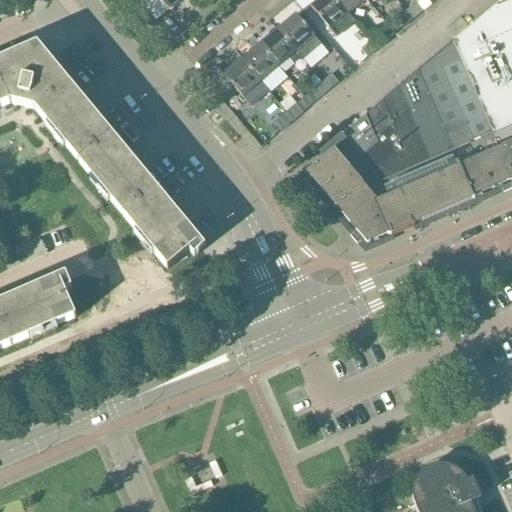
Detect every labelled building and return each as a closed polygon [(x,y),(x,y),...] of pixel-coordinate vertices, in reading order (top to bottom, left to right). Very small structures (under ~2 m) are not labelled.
[(183,0),(158,0),(169,12),(183,0)] [(511,0),(502,0),(342,136),(341,135),(318,154),(323,160),(306,174),(367,246),(511,183),(511,0)] [(355,23),(348,15),(334,0),(319,0),(310,8),(329,31),(330,30),(337,39),(355,23)] [(366,0),(365,0),(334,0),(348,15),(366,0)] [(406,13),(413,21),(423,13),(416,4),(406,13)] [(396,21),(404,29),(413,21),(406,13),(396,21)] [(278,31),(304,61),(322,46),(296,16),(278,31)] [(260,46),(279,68),(290,60),(294,65),(301,59),(303,62),(304,61),(278,31),(260,46)] [(370,42),(378,51),(387,43),(380,34),(370,42)] [(360,51),(368,59),(378,51),(370,42),(360,51)] [(279,68),(260,46),(242,61),(261,84),(279,68)] [(3,62),(0,63),(0,110),(11,105),(34,111),(45,124),(159,261),(162,265),(167,271),(189,253),(194,259),(206,249),(67,83),(61,76),(38,47),(37,47),(3,62)] [(261,84),(242,61),(223,77),(243,99),(261,84)] [(339,84),(331,75),(322,83),(329,92),(339,84)] [(312,92),(319,101),(329,92),(322,83),(312,92)] [(289,98),(279,106),(286,114),(293,123),(303,114),(296,105),(289,98)] [(293,123),(286,114),(276,122),(284,131),(293,123)] [(0,352),(76,319),(65,294),(61,285),(0,310),(0,352)] [(414,505),(417,511),(473,511),(471,505),(481,500),(472,480),(467,483),(464,478),(463,476),(460,474),(457,471),(452,469),(447,467),(442,467),(436,467),(432,468),(428,470),(423,473),(420,476),(417,479),(415,484),(413,490),(412,495),(413,500),(414,505)]
